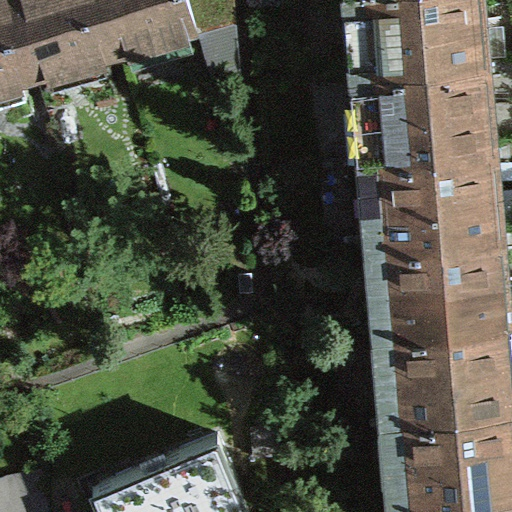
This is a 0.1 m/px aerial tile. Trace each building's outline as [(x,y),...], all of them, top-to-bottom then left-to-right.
[(0,0),(0,87),(38,76),(15,0),(0,0)] [(15,0),(38,76),(119,52),(104,0),(15,0)] [(236,18),(234,0),(104,0),(119,52),(236,18)] [(369,68),(484,57),(478,0),(343,0),(345,16),(364,14),(369,68)] [(377,154),(491,144),(486,77),(484,57),(369,68),(350,69),(353,102),(372,100),(377,154)] [(384,240),(499,230),(493,164),(491,144),(377,154),(358,155),(361,188),(379,186),(384,240)] [(373,328),(506,316),(501,251),(499,230),(384,240),(365,242),(368,274),(387,273),(391,320),(376,321),(376,324),(372,324),(373,328)] [(511,379),(508,338),(506,316),(373,328),(375,361),(394,359),(398,406),(384,407),(384,411),(380,411),(380,415),(511,403),(511,379)] [(511,403),(380,415),(383,448),(402,446),(407,500),(511,490),(511,403)] [(251,511),(252,511),(218,431),(92,484),(104,511),(251,511)] [(49,511),(41,467),(7,473),(0,476),(0,511),(49,511)] [(511,511),(511,490),(407,500),(388,502),(388,511),(511,511)]
